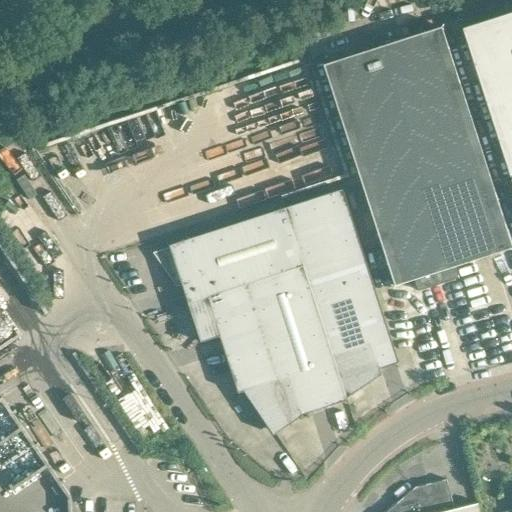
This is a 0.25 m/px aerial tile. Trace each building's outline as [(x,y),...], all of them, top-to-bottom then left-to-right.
[(511,12),(463,29),(511,180),(511,12)] [(511,243),(442,27),(324,65),(395,286),(414,280),(418,291),(459,278),(455,267),(511,248),(511,243)] [(286,207),(311,285),(336,362),(347,396),(366,382),(364,373),(399,362),(343,189),(286,207)] [(189,304),(305,266),(286,207),(170,245),(171,248),(156,253),(168,272),(177,269),(189,304)] [(4,253),(0,254),(0,314),(11,334),(40,317),(4,253)] [(305,266),(189,304),(201,342),(220,336),(238,393),(246,391),(336,362),(311,285),(305,266)] [(348,400),(347,396),(336,362),(246,391),(274,432),(291,421),(290,417),(296,414),(297,416),(348,400)] [(24,450),(25,442),(0,439),(0,457),(5,458),(6,448),(24,450)] [(480,511),(478,503),(455,509),(447,479),(416,487),(386,511),(480,511)]
